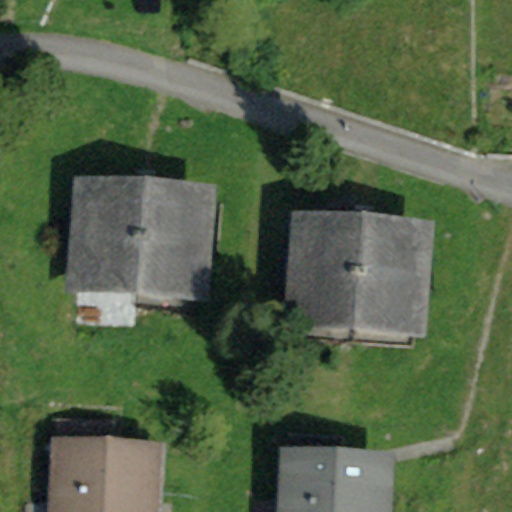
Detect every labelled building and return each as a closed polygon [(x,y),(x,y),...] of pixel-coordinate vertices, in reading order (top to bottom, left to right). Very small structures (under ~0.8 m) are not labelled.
[(511,129),(511,89),(489,90),(489,130),(511,129)] [(77,283),(137,287),(144,198),(130,197),(130,184),(112,183),(111,195),(84,193),(77,283)] [(160,199),(144,198),(137,287),(197,291),(203,202),(178,200),(179,188),(161,187),(160,199)] [(295,319),(355,323),(361,234),(347,233),(348,220),(329,219),(329,231),(302,229),(295,319)] [(378,235),(361,234),(355,323),(416,328),(422,238),(396,236),(397,224),(378,222),(378,235)] [(108,430),(60,427),(55,511),(151,511),(154,459),(107,456),(108,430)] [(337,451),(289,449),(286,511),(381,511),(383,471),(336,469),(337,451)]
